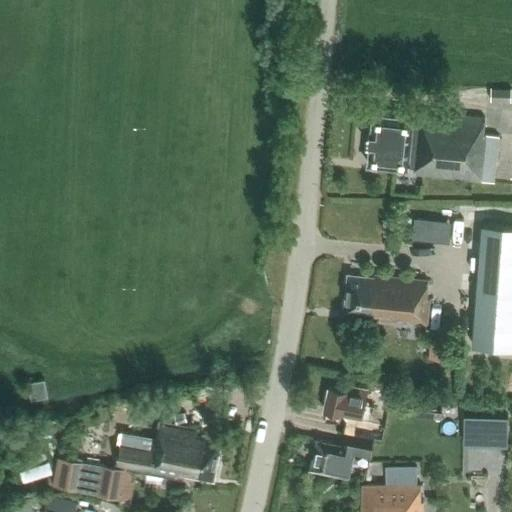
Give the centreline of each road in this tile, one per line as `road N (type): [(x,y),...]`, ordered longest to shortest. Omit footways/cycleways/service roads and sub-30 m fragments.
road 1 (unclassified): [(251,511),(293,310),(328,0)]
road 2 (track): [(511,217),(473,213),(465,317)]
